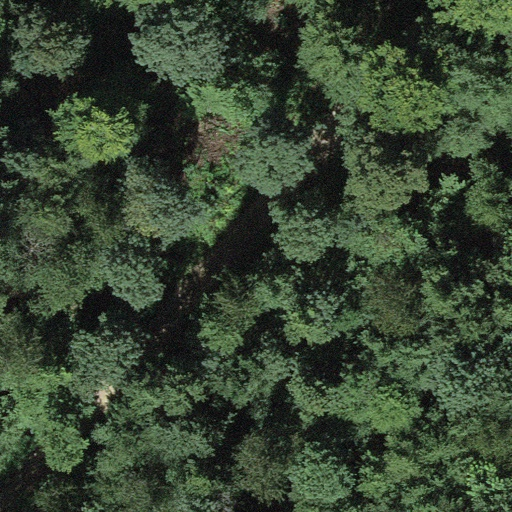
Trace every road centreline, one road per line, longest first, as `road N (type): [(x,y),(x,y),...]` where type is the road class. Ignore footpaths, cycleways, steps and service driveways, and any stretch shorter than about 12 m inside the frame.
road 1 (track): [(0,507),(460,0)]
road 2 (track): [(244,511),(511,373)]
road 3 (track): [(0,292),(199,281)]
